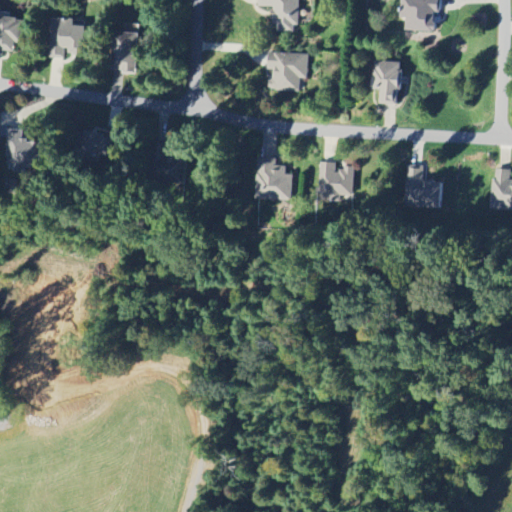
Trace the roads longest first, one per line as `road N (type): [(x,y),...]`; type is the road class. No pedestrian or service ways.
road 1 (residential): [(511,147),(313,136),(0,102)]
road 2 (residential): [(218,0),(216,126)]
